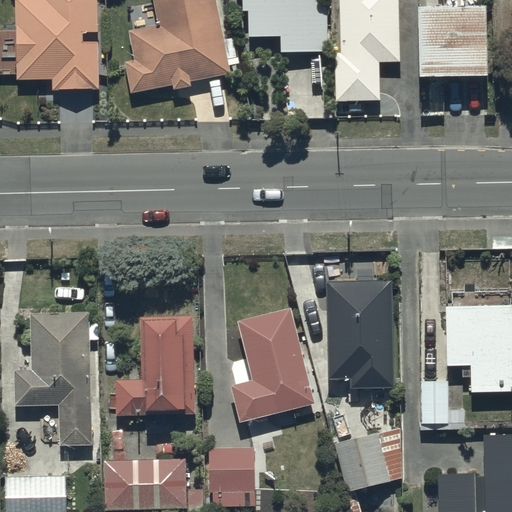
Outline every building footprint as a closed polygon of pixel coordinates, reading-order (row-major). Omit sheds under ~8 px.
[(10,0),(12,83),(49,82),(49,91),(94,91),(94,42),(82,42),(82,34),(94,34),(93,0),(10,0)] [(211,0),(148,0),(154,28),(125,32),(130,63),(123,64),(128,95),(169,88),(170,92),(187,89),(186,82),(225,75),(223,59),(233,57),(230,38),(219,40),(211,0)] [(237,0),(238,13),(244,13),(245,41),(275,41),(276,53),(324,53),(323,0),(237,0)] [(335,0),(336,36),(328,36),(328,46),(336,46),(336,53),(329,53),(330,105),(376,104),(375,64),(395,64),(394,0),(335,0)] [(491,88),(488,15),(420,17),(423,90),(491,88)] [(390,283),(323,283),(323,379),(348,378),(348,391),(391,391),(390,283)] [(511,308),(441,309),(442,368),(460,368),(461,380),(465,380),(465,395),(511,394),(511,308)] [(287,310),(233,324),(247,382),(227,388),(236,424),(311,405),(287,310)] [(85,314),(27,314),(27,372),(9,372),(9,408),(38,408),(38,439),(56,439),(56,446),(86,446),(86,340),(96,341),(96,325),(85,325),(85,314)] [(188,317),(136,318),(137,381),(111,382),(112,416),(190,415),(188,317)] [(444,383),(417,383),(417,425),(443,425),(444,383)] [(398,429),(364,438),(363,434),(330,442),(343,494),(371,486),(399,478),(398,429)] [(471,474),(434,475),(433,511),(511,511),(511,435),(479,435),(480,478),(471,478),(471,474)] [(251,448),(206,448),(205,494),(211,494),(211,507),(251,507),(251,448)] [(99,462),(100,511),(183,510),(183,511),(200,511),(200,490),(185,491),(184,459),(99,462)] [(63,511),(62,476),(0,478),(0,511),(63,511)]
